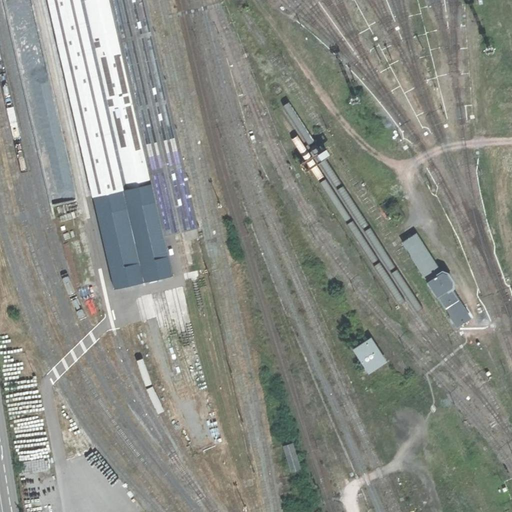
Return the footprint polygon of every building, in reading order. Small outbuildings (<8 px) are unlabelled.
[(47,0),(94,197),(99,196),(153,184),(112,0),(47,0)] [(198,229),(147,0),(112,0),(153,184),(165,236),(198,229)] [(380,206),(389,219),(394,215),(384,203),(380,206)] [(401,245),(460,326),(471,318),(451,289),(453,287),(443,272),(440,274),(412,236),(401,245)] [(352,349),(368,371),(384,360),(368,338),(352,349)] [(297,443),(288,446),(296,470),(304,467),(297,443)]
